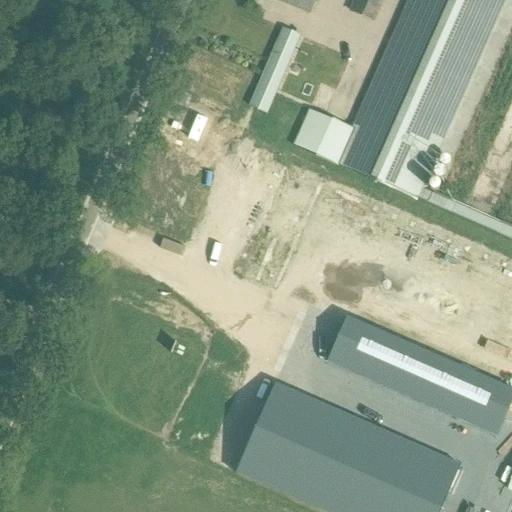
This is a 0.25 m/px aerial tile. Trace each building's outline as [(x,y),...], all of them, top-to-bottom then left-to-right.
[(274,0),(311,15),(317,0),(274,0)] [(308,109),(293,147),(417,202),(418,199),(450,214),(455,203),(423,189),(506,0),(407,0),(351,128),(308,109)] [(384,0),(353,0),(348,13),(375,24),(384,0)] [(249,107),(267,115),(299,37),(283,30),(249,107)] [(179,194),(230,68),(204,58),(153,183),(179,194)] [(511,228),(501,224),(496,235),(511,241),(511,228)] [(268,379),(230,467),(333,511),(428,511),(451,458),(268,379)]
